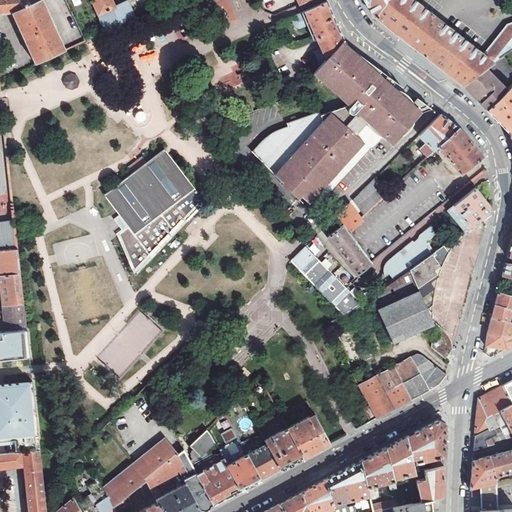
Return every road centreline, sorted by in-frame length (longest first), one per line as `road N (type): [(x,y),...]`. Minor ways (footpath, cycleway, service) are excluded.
road 1 (residential): [(461,386),(502,209),(499,155),(472,117),(360,27),(342,0)]
road 2 (secondary): [(225,511),(461,386)]
road 3 (residential): [(454,511),(461,386)]
